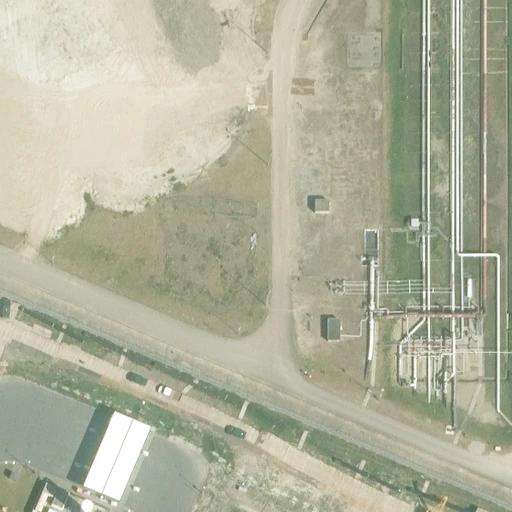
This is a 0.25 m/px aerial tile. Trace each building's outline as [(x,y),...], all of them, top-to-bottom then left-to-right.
[(496,303),(412,306),(409,336),(393,345),(393,387),(412,396),(499,419),(496,303)] [(339,322),(326,322),(326,343),(339,344),(339,322)] [(151,434),(112,418),(85,484),(124,501),(151,434)] [(18,478),(10,475),(8,480),(15,483),(18,478)] [(44,483),(33,511),(99,511),(105,498),(86,492),(84,497),(44,483)]
